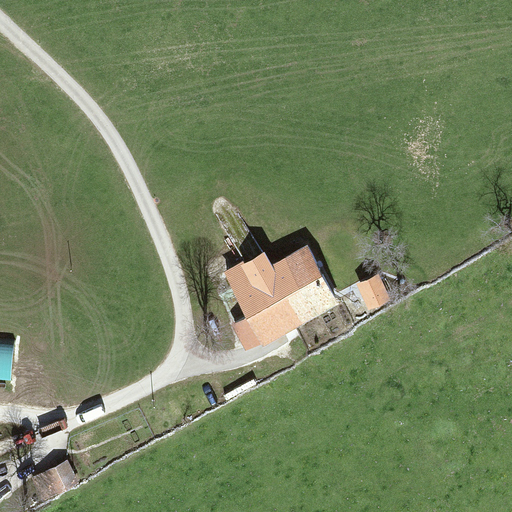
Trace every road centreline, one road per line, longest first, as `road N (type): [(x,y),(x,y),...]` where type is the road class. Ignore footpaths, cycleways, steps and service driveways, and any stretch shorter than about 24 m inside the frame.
road 1 (track): [(0,23),(95,115),(128,163),(181,300),(184,350),(168,377),(65,427)]
road 2 (track): [(184,350),(295,367),(363,403),(511,412)]
